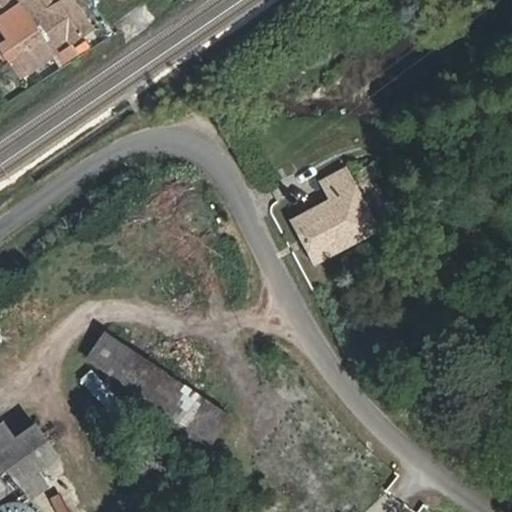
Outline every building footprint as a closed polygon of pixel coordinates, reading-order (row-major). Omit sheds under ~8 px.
[(72,42),(97,24),(79,0),(20,0),(0,15),(13,33),(7,38),(16,50),(23,45),(37,63),(53,52),(52,45),(67,35),(72,42)] [(0,0),(0,14),(0,15),(20,0),(0,0)] [(319,181),(330,200),(290,222),(313,263),(377,230),(375,225),(391,215),(371,179),(355,188),(343,168),(319,181)] [(244,425),(117,340),(99,364),(227,449),(244,425)] [(33,447),(24,432),(4,446),(17,462),(5,469),(16,483),(29,474),(42,492),(58,479),(45,461),(60,449),(50,433),(33,447)] [(4,495),(0,509),(0,511),(45,511),(47,507),(4,495)]
